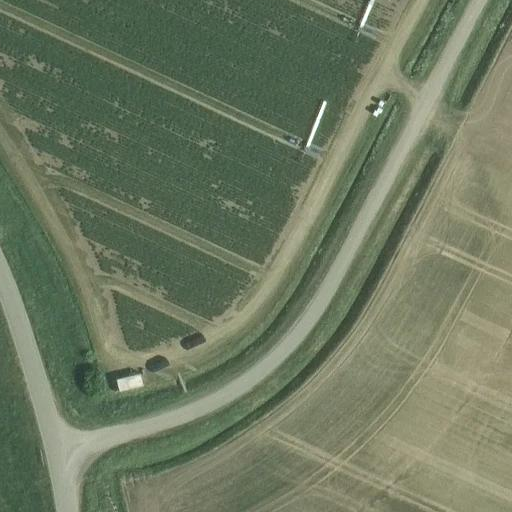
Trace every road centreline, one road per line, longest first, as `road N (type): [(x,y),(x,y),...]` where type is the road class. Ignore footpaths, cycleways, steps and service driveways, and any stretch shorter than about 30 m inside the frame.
road 1 (unclassified): [(56,454),(199,408),(241,388),(278,356),(313,315),(481,0)]
road 2 (unclassified): [(56,454),(0,275)]
